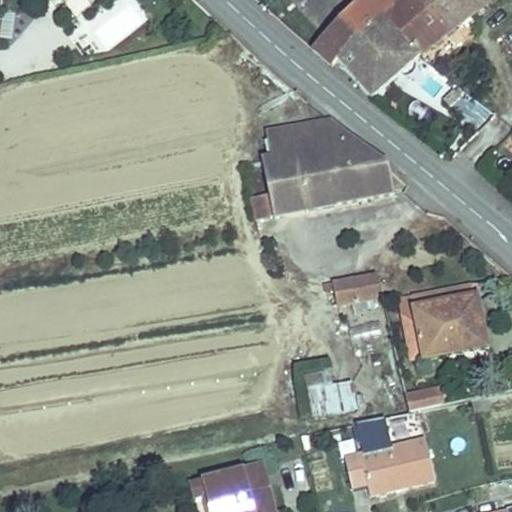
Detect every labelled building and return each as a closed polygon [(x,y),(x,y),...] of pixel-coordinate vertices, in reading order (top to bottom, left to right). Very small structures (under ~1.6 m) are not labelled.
[(338,62),(384,20),(407,0),(364,0),(327,38),(314,51),(333,67),(338,62)] [(474,15),(462,0),(407,0),(384,20),(420,59),(432,48),(453,31),(474,15)] [(462,0),(474,15),(493,0),(462,0)] [(0,24),(0,38),(12,39),(14,13),(1,12),(0,24)] [(338,62),(373,101),(420,59),(384,20),(338,62)] [(461,100),(455,93),(445,102),(452,109),(461,100)] [(485,131),(494,111),(466,97),(456,117),(485,131)] [(395,197),(391,171),(390,167),(334,122),(333,123),(290,132),(306,215),(395,197)] [(274,163),(264,165),(270,200),(275,221),(306,215),(290,132),(269,136),(274,163)] [(260,225),(275,221),(270,200),(254,203),(260,225)] [(378,301),(373,278),(335,286),(339,309),(353,306),(355,315),(366,312),(365,304),(378,301)] [(476,298),(473,285),(400,299),(404,318),(416,316),(420,340),(409,343),(412,361),(424,358),(425,362),(447,358),(445,352),(479,346),(474,325),(482,323),(477,298),(476,298)] [(416,316),(404,318),(409,343),(420,340),(416,316)] [(445,352),(447,358),(487,350),(482,323),(474,325),(479,346),(445,352)] [(332,387),(328,371),(304,376),(312,418),(358,410),(353,383),(332,387)] [(437,393),(406,400),(409,414),(440,407),(437,393)] [(488,410),(486,398),(471,401),(473,413),(488,410)] [(436,483),(427,441),(346,460),(353,491),(369,487),(372,498),(436,483)] [(204,482),(208,498),(211,511),(270,511),(275,511),(263,467),(204,482)] [(194,501),(208,498),(204,482),(190,486),(194,501)]
